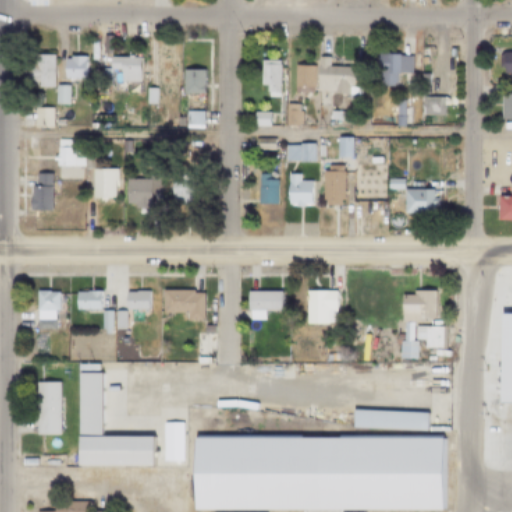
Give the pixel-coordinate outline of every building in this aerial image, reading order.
[(511,72),(500,72),(500,68),(496,68),(496,56),(500,56),(500,53),(511,53),(511,72)] [(29,54),(35,54),(50,54),(50,87),(34,87),(34,85),(28,85),(28,80),(24,80),(25,64),(28,64),(29,54)] [(409,55),(408,74),(392,74),(392,86),(376,86),(376,69),(377,69),(377,55),(409,55)] [(83,81),(53,81),(53,59),(66,59),(66,57),(83,56),(83,66),(83,81)] [(136,66),(137,66),(137,83),(117,82),(118,69),(105,69),(106,56),(137,57),(136,66)] [(151,56),(170,57),(170,87),(151,87),(151,56)] [(317,92),(313,92),(314,56),(326,56),(325,67),(354,67),(354,93),(317,92)] [(262,86),(256,86),(257,60),(276,60),(275,86),(275,96),(262,96),(262,86)] [(290,65),(310,65),(310,93),(290,92),(290,65)] [(108,86),(96,86),(97,70),(108,70),(108,86)] [(180,70),(200,70),(200,93),(180,93),(180,70)] [(66,85),(65,105),(52,105),(52,85),(66,85)] [(142,88),(153,88),(153,105),(142,104),(142,88)] [(497,94),(511,94),(511,119),(497,119),(497,94)] [(419,97),(440,97),(440,116),(419,116),(419,97)] [(400,108),(407,108),(407,120),(400,120),(400,126),(393,126),(393,99),(400,100),(400,108)] [(282,104),(295,104),(295,126),(282,126),(282,104)] [(49,108),(49,129),(28,129),(28,107),(49,108)] [(182,111),(200,111),(200,129),(182,128),(182,111)] [(250,111),(266,112),(266,126),(250,126),(250,111)] [(326,111),(340,111),(340,120),(326,120),(326,111)] [(201,147),(186,146),(186,138),(202,139),(201,147)] [(252,150),(252,138),(271,138),(271,150),(252,150)] [(333,138),(348,138),(348,156),(333,156),(333,138)] [(53,139),(71,139),(71,148),(80,148),(80,167),(64,167),(64,166),(53,166),(53,139)] [(437,139),(444,140),(444,149),(436,149),(437,139)] [(307,145),(307,163),(281,163),(282,145),(295,145),(295,143),(307,143),(307,145)] [(337,200),(337,206),(321,205),(321,200),(318,200),(318,172),(324,172),(324,165),(339,166),(339,172),(340,172),(340,200),(337,200)] [(110,197),(106,197),(106,200),(96,200),(96,197),(92,197),(92,181),(87,181),(87,169),(114,170),(114,181),(110,181),(110,197)] [(167,199),(167,171),(191,171),(191,200),(167,199)] [(32,173),(47,173),(47,186),(47,210),(31,209),(31,210),(26,209),(26,196),(28,197),(28,186),(32,186),(32,173)] [(274,179),(273,204),(260,204),(260,203),(254,203),(254,174),(266,174),(266,179),(274,179)] [(295,181),(308,181),(307,206),(291,206),(284,206),(284,174),(295,175),(295,181)] [(383,179),(399,179),(399,191),(383,191),(383,179)] [(145,205),(145,209),(131,208),(131,204),(121,204),(122,180),(145,180),(145,205)] [(511,220),(494,220),(494,196),(508,197),(508,187),(511,187),(511,220)] [(429,208),(429,214),(401,214),(401,189),(429,189),(429,198),(435,198),(435,208),(429,208)] [(182,320),(182,313),(158,313),(158,290),(190,290),(190,293),(200,293),(200,320),(182,320)] [(32,291),(45,291),(45,292),(54,292),(54,310),(52,310),(52,329),(33,329),(33,310),(32,310),(32,291)] [(83,310),(72,310),(72,292),(83,292),(83,291),(95,291),(95,313),(83,313),(83,310)] [(122,292),(132,292),(132,291),(144,291),(144,312),(132,312),(132,310),(122,310),(122,292)] [(245,319),(245,310),(243,310),(243,291),(277,291),(277,310),(261,310),(261,319),(245,319)] [(323,323),(323,325),(302,324),(302,291),(320,291),(332,291),(332,309),(330,309),(330,323),(323,323)] [(409,295),(409,291),(431,291),(431,318),(420,318),(420,322),(409,322),(409,342),(413,342),(413,359),(396,359),(396,342),(400,342),(400,322),(397,322),(397,295),(409,295)] [(106,329),(106,334),(101,334),(101,329),(98,329),(98,311),(108,311),(107,329),(106,329)] [(111,311),(122,311),(122,330),(111,330),(111,311)] [(200,334),(200,326),(210,326),(210,334),(200,334)] [(411,327),(422,327),(422,326),(438,326),(438,349),(422,349),(422,340),(411,340),(411,327)] [(74,437),(74,374),(96,374),(96,437),(149,437),(148,466),(73,466),(73,437),(74,437)] [(55,382),(55,435),(33,435),(33,382),(55,382)] [(349,410),(423,413),(422,432),(348,429),(349,410)] [(160,423),(179,423),(179,460),(160,460),(160,423)] [(190,511),(190,435),(438,435),(437,511),(190,511)] [(33,511),(50,511),(50,502),(88,502),(88,511),(104,511),(103,511),(33,511)]
